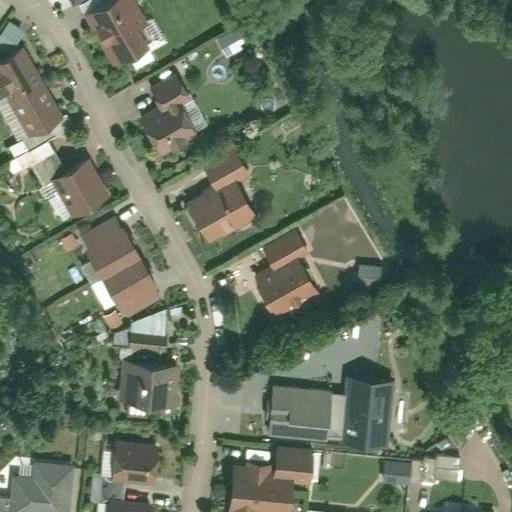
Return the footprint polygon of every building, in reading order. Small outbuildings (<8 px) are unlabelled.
[(136,0),(104,0),(83,12),(111,62),(147,41),(139,26),(148,21),(136,0)] [(4,18),(0,29),(0,34),(16,40),(21,24),(4,18)] [(28,131),(62,112),(23,43),(0,55),(0,92),(5,90),(28,131)] [(146,85),(157,104),(174,94),(186,87),(175,69),(146,85)] [(137,115),(159,153),(196,131),(174,94),(157,104),(137,115)] [(191,96),(180,102),(194,127),(205,121),(191,96)] [(8,143),(14,153),(71,120),(65,110),(62,112),(28,131),(8,143)] [(31,163),(55,148),(48,136),(8,158),(16,171),(31,163)] [(199,160),(213,185),(233,173),(245,166),(231,141),(199,160)] [(49,176),(66,166),(55,148),(31,163),(41,180),(49,176)] [(49,176),(71,214),(111,191),(89,153),(66,166),(49,176)] [(187,199),(210,240),(256,214),(233,173),(213,185),(187,199)] [(77,235),(101,277),(140,254),(116,212),(77,235)] [(263,243),(275,265),(296,253),(307,247),(295,224),(263,243)] [(253,278),(274,314),(317,289),(296,253),(275,265),(253,278)] [(140,254),(101,277),(124,317),(164,295),(140,254)] [(381,262),(359,260),(357,284),(380,285),(381,262)] [(122,355),(118,397),(175,403),(179,361),(122,355)] [(339,440),(386,444),(393,376),(345,371),(339,440)] [(267,431),(323,436),(328,386),(272,380),(267,431)] [(110,475),(152,479),(156,441),(114,436),(110,475)] [(273,458),(272,463),(292,465),(291,476),(310,478),(313,445),(275,441),(273,458)] [(434,473),(459,477),(462,457),(437,453),(436,456),(434,473)] [(232,460),(226,511),(287,511),(291,476),(292,465),(272,463),(273,458),(245,455),(244,461),(232,460)] [(434,473),(436,456),(423,455),(422,458),(420,476),(433,478),(434,473)] [(7,510),(25,511),(68,511),(74,461),(34,457),(32,472),(11,470),(9,494),(7,510)] [(409,478),(411,460),(385,457),(382,477),(408,481),(409,478)] [(420,476),(422,458),(411,457),(411,460),(409,478),(419,480),(420,476)] [(6,511),(7,510),(9,494),(0,492),(0,511),(6,511)] [(104,511),(152,511),(154,499),(107,494),(104,511)]
